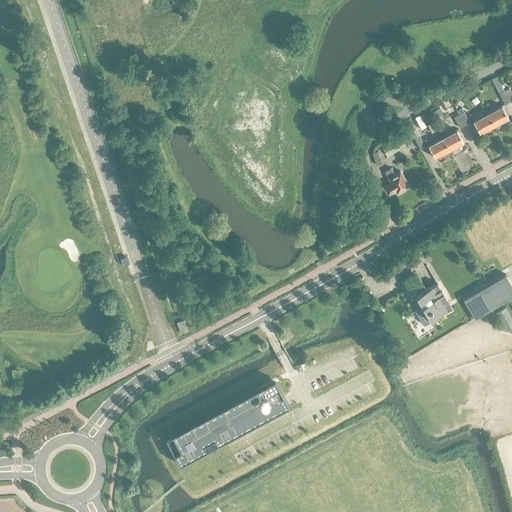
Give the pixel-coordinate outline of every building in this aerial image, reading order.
[(499,92),(505,104),(511,99),(511,93),(509,88),(499,92)] [(488,112),(494,125),(494,124),(508,117),(508,118),(509,117),(502,105),(488,112)] [(439,108),(432,112),(435,118),(442,115),(439,108)] [(464,111),(454,117),(460,127),(470,122),(464,111)] [(494,125),(488,112),(473,120),(480,133),(481,133),(480,131),(494,124),(494,125)] [(433,122),(427,126),(431,133),(438,130),(433,122)] [(442,137),(449,149),(449,148),(462,141),(463,142),(457,129),(442,137)] [(420,148),(421,149),(425,146),(419,135),(414,138),(420,148)] [(449,149),(442,137),(428,144),(435,157),(435,156),(448,148),(449,150),(449,149)] [(387,155),(398,148),(394,141),(383,148),(387,155)] [(376,164),(381,163),(378,151),(373,152),(376,164)] [(398,192),(408,185),(399,170),(395,173),(391,167),(384,171),(391,182),(384,186),(388,193),(394,190),(392,187),(394,186),(398,192)] [(130,264),(127,256),(120,259),(123,266),(130,264)] [(511,284),(506,273),(455,304),(466,323),(508,298),(511,295),(511,284)] [(419,302),(421,306),(415,310),(424,323),(451,306),(436,282),(416,295),(415,293),(410,296),(415,304),(419,302)] [(507,329),(511,325),(511,317),(505,307),(497,312),(507,329)] [(177,322),(180,332),(187,330),(184,319),(177,322)] [(276,382),(274,379),(255,389),(165,437),(180,464),(289,405),(276,382)]
